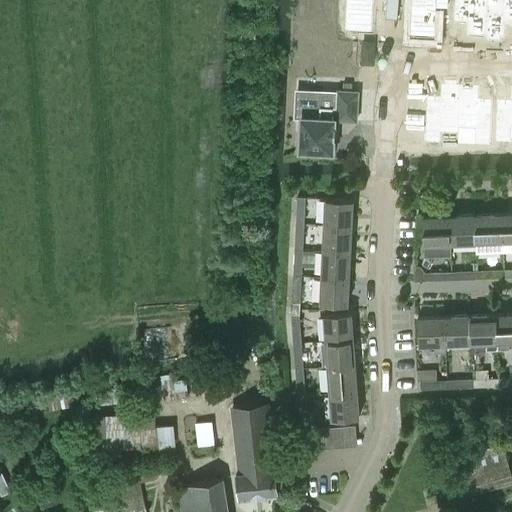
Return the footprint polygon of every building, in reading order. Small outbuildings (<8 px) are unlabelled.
[(348,0),(346,30),(370,31),(372,0),(348,0)] [(406,0),(405,33),(431,34),(432,6),(444,6),(444,0),(406,0)] [(449,0),(448,21),(462,22),(461,35),(480,36),(482,0),(449,0)] [(511,0),(482,0),(480,36),(499,37),(500,24),(511,24),(511,0)] [(315,19),(315,42),(327,42),(328,35),(328,26),(328,19),(315,19)] [(422,95),(420,137),(436,138),(436,122),(453,123),(455,83),(436,82),(435,95),(422,95)] [(455,83),(453,123),(470,124),(469,139),(485,140),(487,98),(473,97),(474,84),(455,83)] [(492,98),(490,140),(506,141),(507,125),(511,125),(511,85),(506,85),(506,98),(492,98)] [(298,97),(297,117),(303,117),(302,149),(304,149),(304,151),(317,151),(317,150),(335,151),(336,137),(337,137),(338,125),(336,125),(337,119),(355,120),(356,92),(337,91),(336,99),(298,97)] [(296,222),(304,223),(306,197),(297,196),(296,222)] [(326,223),(353,224),(355,198),(327,197),(326,223)] [(511,212),(501,213),(503,249),(511,248),(511,212)] [(501,213),(475,214),(476,241),(476,250),(503,249),(501,213)] [(475,214),(450,215),(451,242),(476,241),(475,214)] [(450,215),(423,216),(424,243),(451,242),(450,215)] [(303,249),(304,223),(296,222),(295,248),(303,249)] [(352,251),(353,224),(326,223),(324,249),(352,251)] [(295,248),(294,275),(302,275),(303,249),(295,248)] [(351,277),(352,251),(324,249),(323,275),(351,277)] [(479,278),(500,277),(499,269),(479,270),(479,278)] [(456,279),(479,278),(479,270),(455,271),(456,279)] [(428,280),(448,279),(447,271),(427,272),(428,280)] [(302,275),(294,275),(292,302),(301,302),(302,275)] [(350,302),(351,277),(323,275),(322,300),(350,302)] [(292,307),(291,316),(300,316),(300,307),(292,307)] [(326,340),(353,338),(351,312),(324,314),(326,340)] [(510,349),(509,339),(511,338),(511,312),(497,313),(498,349),(510,349)] [(487,350),(498,349),(497,313),(471,314),(472,340),(486,340),(487,350)] [(446,341),(472,340),(471,314),(444,315),(446,341)] [(419,316),(420,342),(434,342),(435,352),(447,351),(446,341),(444,315),(419,316)] [(293,343),(301,342),(300,316),(291,316),(293,343)] [(355,365),(353,338),(326,340),(328,367),(355,365)] [(293,343),(295,369),(303,368),(301,342),(293,343)] [(357,390),(355,365),(328,367),(330,392),(357,390)] [(297,394),(305,394),(303,368),(295,369),(297,394)] [(488,370),(473,370),(474,379),(488,378),(488,370)] [(101,406),(165,394),(166,400),(188,396),(186,380),(174,382),(173,375),(98,389),(101,406)] [(511,377),(510,377),(503,378),(503,385),(511,384),(511,377)] [(488,378),(474,379),(474,386),(495,385),(495,378),(488,378)] [(451,387),(474,386),(474,379),(451,379),(451,387)] [(421,380),(421,388),(443,387),(443,380),(421,380)] [(359,417),(357,390),(330,392),(332,419),(359,417)] [(305,394),(297,394),(299,421),(307,421),(305,394)] [(268,403),(232,406),(239,472),(236,473),(238,498),(277,494),(276,489),(282,489),(279,469),(275,469),(268,403)] [(93,443),(109,443),(109,447),(155,446),(156,451),(175,449),(173,425),(156,426),(156,414),(93,415),(93,443)] [(198,444),(216,443),(215,420),(197,421),(198,444)] [(345,445),(358,444),(356,424),(344,425),(345,445)] [(333,446),(345,445),(344,425),(332,426),(333,446)] [(321,446),(333,446),(332,426),(320,427),(321,446)] [(297,448),(309,447),(308,427),(296,428),(297,448)] [(309,447),(321,446),(320,427),(308,427),(309,447)] [(452,467),(434,472),(442,502),(511,482),(511,475),(503,445),(470,454),(469,450),(449,456),(452,467)] [(137,471),(109,476),(114,511),(120,511),(122,511),(143,511),(143,508),(137,471)] [(182,511),(228,511),(223,478),(178,485),(182,511)] [(6,492),(11,490),(7,481),(2,483),(6,492)] [(305,511),(308,511),(313,502),(302,497),(297,508),(305,511)]
